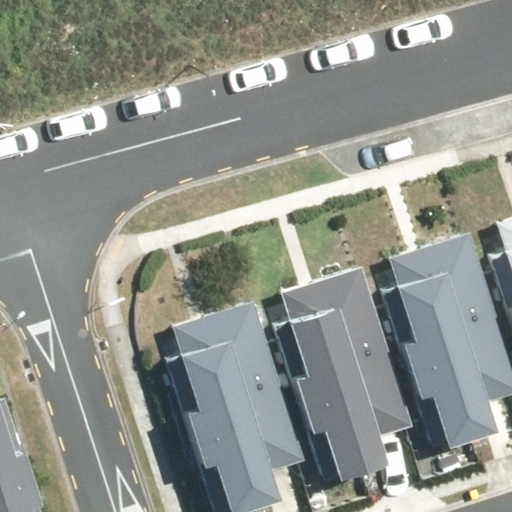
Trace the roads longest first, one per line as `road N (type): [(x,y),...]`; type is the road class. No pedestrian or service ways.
road 1 (residential): [(3,182),(511,44)]
road 2 (residential): [(122,511),(3,182)]
